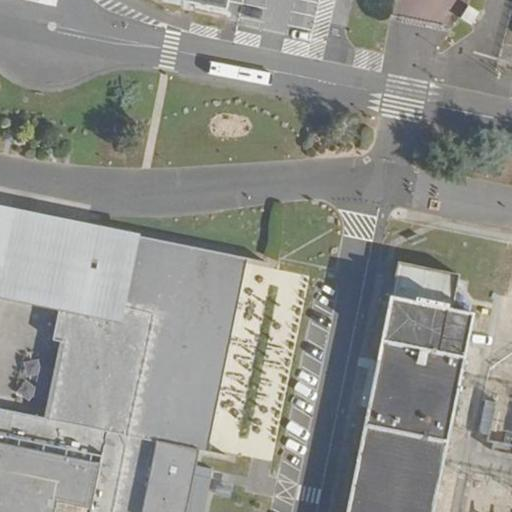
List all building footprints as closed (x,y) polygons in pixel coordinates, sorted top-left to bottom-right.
[(183,0),(229,9),(230,0),(183,0)] [(483,14),(469,5),(460,17),(475,26),(483,14)] [(246,263),(0,211),(0,411),(107,434),(196,452),(206,454),(246,263)] [(460,275),(399,262),(347,511),(434,511),(451,431),(476,315),(453,309),(460,275)] [(0,511),(90,511),(107,434),(0,411),(0,511)] [(203,511),(212,472),(193,468),(196,452),(107,434),(90,511),(203,511)]
